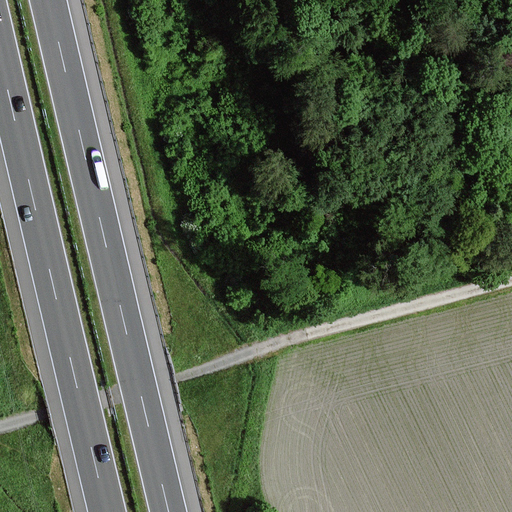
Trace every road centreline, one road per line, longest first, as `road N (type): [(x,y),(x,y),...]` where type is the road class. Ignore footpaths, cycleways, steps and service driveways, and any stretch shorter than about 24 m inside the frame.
road 1 (unclassified): [(0,424),(511,281)]
road 2 (motorway): [(168,511),(49,0)]
road 3 (motorway): [(0,56),(106,511)]
